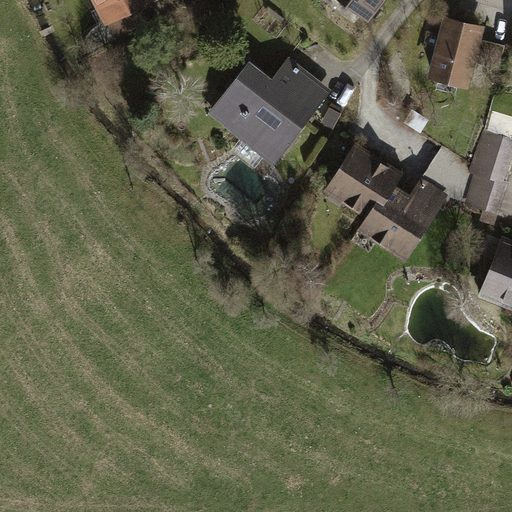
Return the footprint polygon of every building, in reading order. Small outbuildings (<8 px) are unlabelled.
[(88,0),(108,40),(164,13),(161,7),(157,0),(88,0)] [(392,0),(337,0),(369,27),(392,0)] [(484,21),(444,11),(429,74),(471,85),(477,60),(498,65),(503,42),(480,36),(484,21)] [(248,60),(208,111),(272,161),(330,87),(288,54),(270,77),(248,60)] [(511,161),(511,144),(487,136),(473,178),(476,179),(466,207),(498,218),(508,189),(503,188),(511,161)] [(397,190),(406,175),(354,144),(321,200),(364,226),(377,206),(385,210),(397,190)] [(358,238),(411,269),(451,202),(419,183),(410,198),(397,190),(385,210),(377,206),(364,226),(358,238)] [(511,244),(504,242),(479,305),(511,318),(511,244)]
